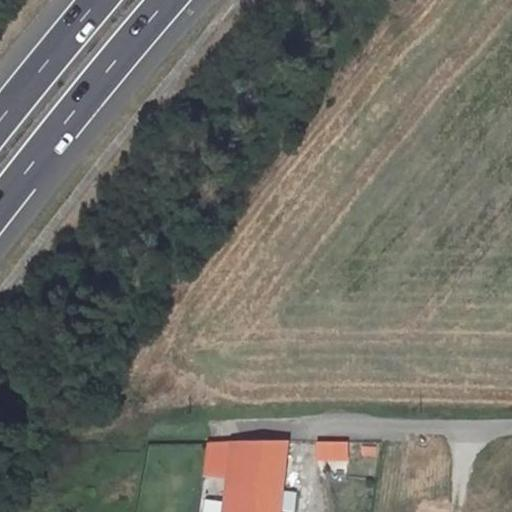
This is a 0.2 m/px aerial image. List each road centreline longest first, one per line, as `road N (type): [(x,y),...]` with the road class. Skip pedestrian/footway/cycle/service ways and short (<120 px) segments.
road 1 (motorway): [(0,212),(171,0)]
road 2 (unclassified): [(280,426),(511,425)]
road 3 (motorway): [(105,0),(0,128)]
